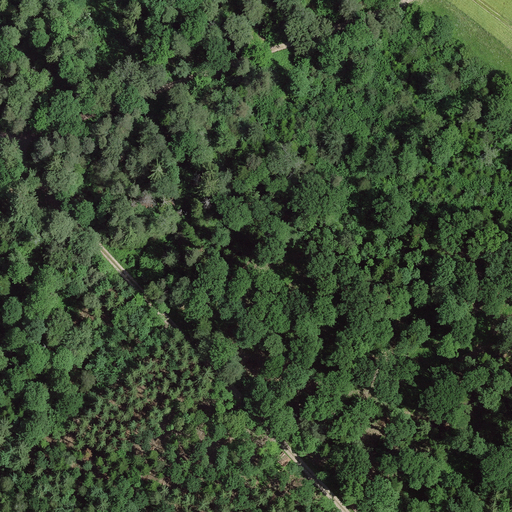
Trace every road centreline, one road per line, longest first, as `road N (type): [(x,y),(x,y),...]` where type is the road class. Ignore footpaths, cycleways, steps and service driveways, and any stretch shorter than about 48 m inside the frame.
road 1 (track): [(343,511),(0,137)]
road 2 (track): [(404,0),(8,144)]
